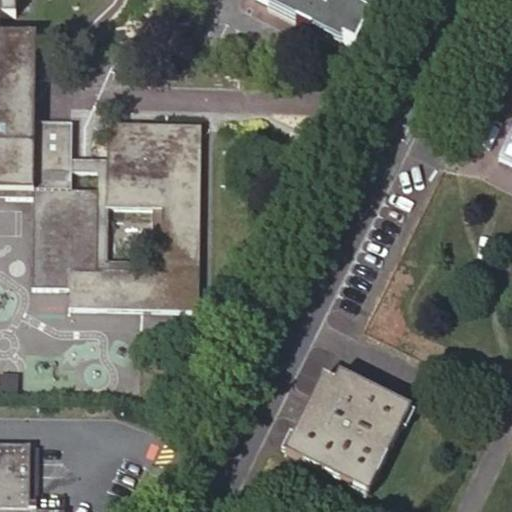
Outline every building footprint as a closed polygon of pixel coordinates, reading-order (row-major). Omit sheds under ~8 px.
[(0,0),(0,194),(5,194),(5,202),(33,202),(32,292),(69,293),(69,313),(198,315),(200,130),(107,129),(107,164),(71,164),(71,128),(34,128),(36,37),(0,36),(0,0)] [(355,51),(380,1),(378,0),(256,0),(256,1),(299,23),(296,28),(310,35),(313,30),(355,51)] [(511,166),(511,134),(499,160),(511,166)] [(411,412),(342,378),(338,377),(334,385),(323,380),(284,457),(368,499),(411,412)] [(0,511),(75,511),(75,507),(34,506),(35,448),(0,447),(0,511)]
